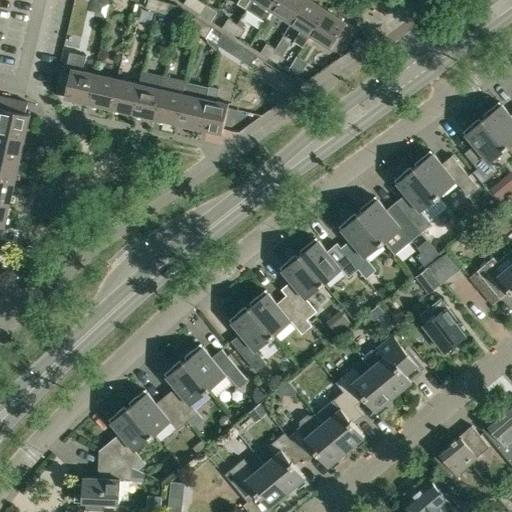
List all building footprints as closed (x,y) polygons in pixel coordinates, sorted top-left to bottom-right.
[(156,12),(159,0),(157,0),(148,0),(146,9),(156,12)] [(168,3),(159,0),(156,12),(165,14),(168,3)] [(185,0),(183,4),(192,10),(197,0),(185,0)] [(207,5),(198,0),(197,0),(192,10),(200,15),(207,5)] [(251,0),(239,0),(237,4),(246,9),(251,0)] [(278,0),(251,0),(246,9),(265,22),(272,11),(278,0)] [(278,0),(272,11),(291,23),(306,0),(278,0)] [(311,0),(306,0),(291,23),(301,29),(294,41),(303,48),(311,35),(327,10),(311,0)] [(327,10),(311,35),(341,54),(357,29),(327,10)] [(197,33),(203,23),(195,17),(188,27),(197,33)] [(221,29),(230,34),(236,24),(228,19),(221,29)] [(212,28),(203,23),(197,33),(206,38),(212,28)] [(236,24),(230,34),(239,39),(245,30),(236,24)] [(260,53),(269,58),(275,48),(266,43),(260,53)] [(283,54),(275,48),(269,58),(277,64),(283,54)] [(247,50),(241,60),(250,66),(256,56),(247,50)] [(95,74),(83,71),(86,56),(70,52),(65,73),(70,74),(65,98),(88,103),(95,74)] [(88,103),(110,108),(117,79),(95,74),(88,103)] [(155,118),(178,124),(184,94),(187,82),(164,77),(161,89),(155,118)] [(110,108),(133,113),(139,84),(117,79),(110,108)] [(133,113),(155,118),(161,89),(139,84),(133,113)] [(206,99),(199,128),(223,134),(229,104),(216,101),(219,88),(209,86),(206,99)] [(178,124),(199,128),(206,99),(184,94),(178,124)] [(0,131),(24,137),(29,114),(25,113),(28,102),(0,95),(0,131)] [(511,117),(499,102),(483,115),(485,117),(483,119),(507,148),(511,143),(511,117)] [(507,148),(483,119),(481,121),(479,118),(463,132),(480,152),(471,159),(465,153),(464,153),(486,179),(496,171),(489,162),(507,148)] [(0,155),(19,160),(24,137),(0,131),(0,155)] [(414,168),(438,197),(456,182),(467,195),(477,186),(452,156),(451,157),(456,163),(447,171),(430,150),(414,164),(416,166),(414,168)] [(0,178),(14,182),(19,160),(0,155),(0,178)] [(438,197),(414,168),(412,170),(410,167),(394,180),(411,201),(402,208),(396,202),(422,233),(431,224),(420,211),(438,197)] [(500,202),(511,191),(511,171),(490,190),(500,202)] [(0,202),(9,204),(14,182),(0,178),(0,202)] [(422,233),(396,202),(401,209),(392,217),(375,197),(359,210),(361,212),(359,214),(383,243),(401,228),(412,241),(422,233)] [(0,225),(4,227),(9,204),(0,202),(0,225)] [(383,243),(359,214),(357,216),(355,213),(339,226),(356,247),(346,254),(358,270),(366,279),(376,270),(365,257),(383,243)] [(358,270),(346,254),(337,243),(336,244),(342,250),(333,258),(316,238),(300,251),(302,253),(300,255),(323,284),(341,269),(348,278),(358,270)] [(426,292),(438,283),(439,284),(458,269),(445,252),(414,277),(426,292)] [(323,284),(300,255),(298,257),(296,254),(280,268),(297,288),(287,295),(282,289),(281,289),(292,302),(307,320),(317,312),(306,299),(323,284)] [(511,292),(511,264),(506,269),(497,262),(491,267),(487,263),(477,271),(500,299),(501,298),(498,294),(507,287),(511,292)] [(307,320),(292,302),(282,310),(266,290),(250,303),(252,306),(250,307),(273,336),(291,321),(302,334),(312,326),(307,320)] [(444,351),(446,350),(450,351),(457,346),(456,342),(464,336),(453,322),(456,320),(440,299),(420,315),(427,324),(425,326),(444,351)] [(273,336),(250,307),(248,309),(246,306),(229,320),(246,340),(237,348),(232,341),(231,342),(256,372),(267,364),(256,351),(273,336)] [(362,358),(371,368),(394,397),(422,373),(425,370),(408,349),(405,352),(392,336),(376,349),(372,349),(362,358)] [(184,361),(208,390),(226,375),(237,389),(247,380),(222,349),(221,350),(226,356),(217,364),(200,344),(184,357),(186,360),(184,361)] [(164,374),(181,394),(191,405),(208,390),(184,361),(182,363),(180,360),(164,374)] [(376,411),(394,397),(371,368),(362,376),(352,369),(336,383),(343,392),(363,415),(352,402),(362,394),(376,411)] [(196,412),(191,405),(181,394),(172,402),(166,395),(166,396),(171,402),(162,410),(145,390),(129,403),(131,406),(129,407),(153,436),(170,421),(176,428),(196,412)] [(343,392),(316,415),(347,452),(365,437),(350,419),(359,412),(363,415),(343,392)] [(511,404),(482,429),(511,464),(511,404)] [(99,450),(99,451),(132,467),(138,470),(146,464),(135,451),(153,436),(129,407),(127,409),(125,406),(109,420),(126,440),(108,455),(99,450)] [(298,428),(298,429),(288,438),(285,433),(284,433),(308,461),(305,457),(314,449),(329,467),(347,452),(316,415),(315,414),(312,416),(312,415),(307,415),(300,421),(300,425),(300,426),(298,428)] [(490,447),(472,426),(434,457),(475,506),(493,491),(474,468),(475,459),(490,447)] [(273,457),(264,465),(287,493),(305,478),(291,461),(300,453),(307,462),(308,461),(284,433),(268,447),(273,457)] [(105,502),(107,503),(120,503),(121,479),(132,480),(132,467),(99,451),(107,455),(106,478),(84,478),(84,484),(75,483),(75,501),(87,502),(86,511),(104,511),(105,502)] [(287,493),(264,465),(255,472),(244,459),(225,475),(248,503),(249,502),(246,498),(255,491),(269,508),(287,493)] [(403,505),(409,511),(455,511),(449,504),(449,503),(431,482),(403,505)] [(511,511),(511,485),(498,497),(511,511)] [(148,497),(147,505),(161,506),(161,497),(148,497)]
